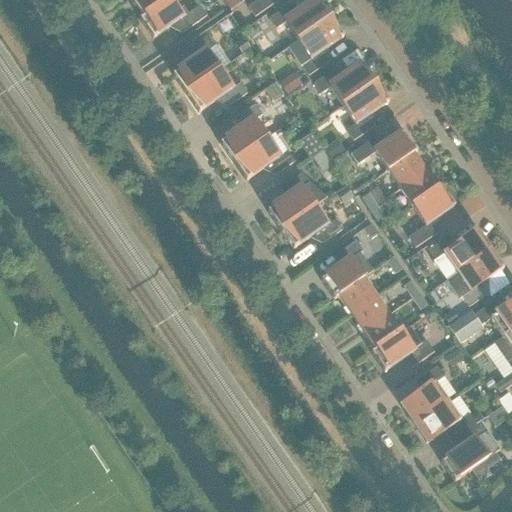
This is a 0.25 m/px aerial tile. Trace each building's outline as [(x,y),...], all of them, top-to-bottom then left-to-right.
[(144,18),(169,1),(168,0),(131,0),(144,18)] [(259,0),(248,8),(255,18),(281,0),(280,0),(259,0)] [(144,18),(140,20),(153,40),(174,25),(181,35),(207,17),(200,7),(188,15),(183,8),(177,12),(169,1),(144,18)] [(276,30),(285,24),(298,42),(331,19),(318,1),(297,15),(290,5),(269,20),(276,30)] [(289,48),(302,67),(309,77),(329,63),(323,53),(344,38),(331,19),(298,42),(289,48)] [(194,61),(173,76),(186,95),(219,72),(206,53),(215,47),(208,37),(187,51),(194,61)] [(244,39),(236,45),(242,54),(250,48),(244,39)] [(321,95),(330,89),(343,107),(376,84),(363,66),(342,80),(335,71),(314,85),(321,95)] [(219,72),(186,95),(199,114),(220,99),(227,109),(248,94),(241,84),(232,90),(219,72)] [(287,97),(302,86),(293,74),(278,85),(287,97)] [(376,84),(343,107),(356,126),(347,132),(354,142),(375,128),(368,118),(389,103),(376,84)] [(242,130),(220,144),(233,163),(266,140),(254,122),(262,116),(255,105),(235,120),(242,130)] [(357,166),(374,154),(375,154),(388,172),(413,155),(417,153),(404,133),(383,148),(376,138),(367,144),(350,156),(357,166)] [(279,159),(266,140),(233,163),(246,182),(268,167),(274,177),(295,163),(288,153),(279,159)] [(316,143),(303,152),(309,161),(311,160),(322,152),(316,143)] [(322,152),(311,160),(317,168),(328,160),(322,152)] [(425,173),(413,155),(388,172),(400,190),(425,173)] [(438,191),(438,190),(425,173),(400,190),(413,208),(438,191)] [(289,198),(268,212),(281,231),(314,208),(327,200),(310,184),(303,174),(282,188),(289,198)] [(438,191),(413,208),(426,227),(409,239),(416,249),(441,232),(434,222),(455,207),(442,188),(438,190),(438,191)] [(376,207),(368,195),(361,200),(369,212),(376,207)] [(388,202),(381,207),(385,213),(392,209),(388,202)] [(377,224),(384,219),(376,207),(369,212),(377,224)] [(314,208),(281,231),(294,250),(315,235),(322,245),(342,231),(335,221),(326,227),(314,208)] [(370,226),(363,230),(371,241),(377,236),(370,226)] [(446,281),(458,273),(491,250),(478,232),(457,247),(450,237),(429,251),(436,261),(433,264),(446,282),(446,281)] [(356,242),(335,257),(342,266),(321,281),(334,300),(338,298),(338,297),(364,280),(363,279),(373,272),(360,254),(363,252),(356,242)] [(462,298),(469,308),(490,294),(483,284),(504,269),(491,250),(458,273),(446,281),(459,300),(462,298)] [(394,259),(388,263),(396,275),(402,270),(394,259)] [(338,298),(351,315),(376,298),(364,280),(338,297),(338,298)] [(411,283),(405,288),(413,300),(420,295),(411,283)] [(421,312),(428,307),(420,295),(413,300),(421,312)] [(376,298),(351,315),(363,333),(389,316),(376,298)] [(481,326),(490,320),(503,338),(511,332),(511,304),(502,311),(495,302),(474,316),(481,326)] [(453,314),(444,320),(449,326),(457,320),(453,314)] [(401,334),(392,321),(389,316),(363,333),(375,351),(376,351),(401,334)] [(406,358),(413,368),(434,354),(426,342),(421,345),(410,328),(401,334),(376,351),(375,351),(371,354),(385,373),(406,358)] [(511,351),(511,359),(507,363),(511,370),(511,332),(503,338),(511,351)] [(423,392),(402,407),(415,425),(448,402),(435,384),(444,378),(437,368),(416,382),(423,392)] [(503,381),(494,387),(500,395),(511,385),(511,379),(510,376),(503,381)] [(415,425),(428,444),(449,429),(456,439),(483,420),(477,412),(470,417),(469,415),(461,421),(448,402),(415,425)] [(456,439),(463,449),(441,463),(455,483),(500,451),(480,423),(483,420),(456,439)]
